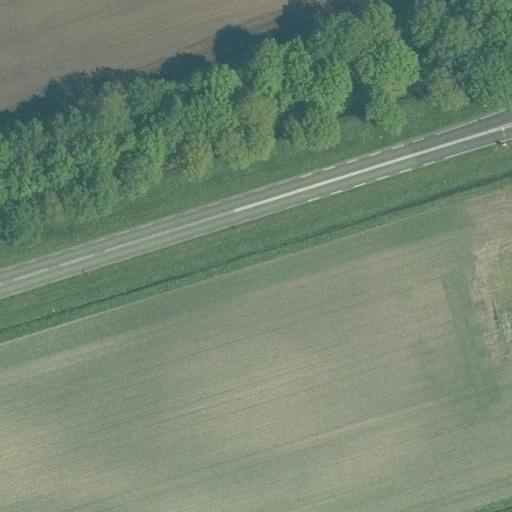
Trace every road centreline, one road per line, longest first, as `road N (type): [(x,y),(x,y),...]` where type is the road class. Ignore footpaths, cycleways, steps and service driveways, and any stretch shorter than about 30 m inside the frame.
road 1 (track): [(0,183),(511,23)]
road 2 (primary): [(0,287),(511,127)]
